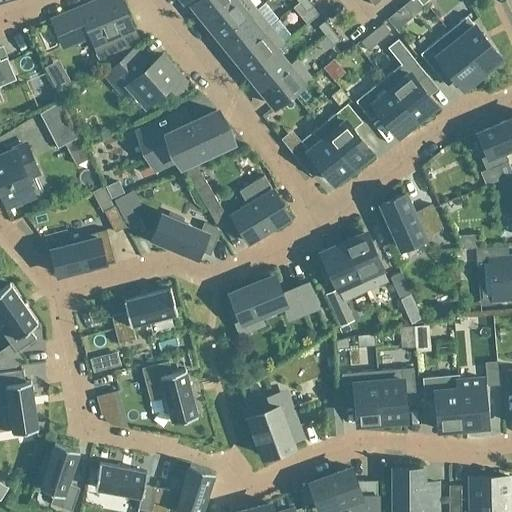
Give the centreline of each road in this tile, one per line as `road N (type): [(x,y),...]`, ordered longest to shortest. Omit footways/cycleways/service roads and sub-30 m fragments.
road 1 (residential): [(55,291),(83,434),(227,465),(239,490),(359,442),(511,448)]
road 2 (residential): [(317,223),(214,280),(168,262),(55,291)]
road 3 (residential): [(151,0),(317,223)]
road 4 (residential): [(511,98),(435,130),(317,223)]
